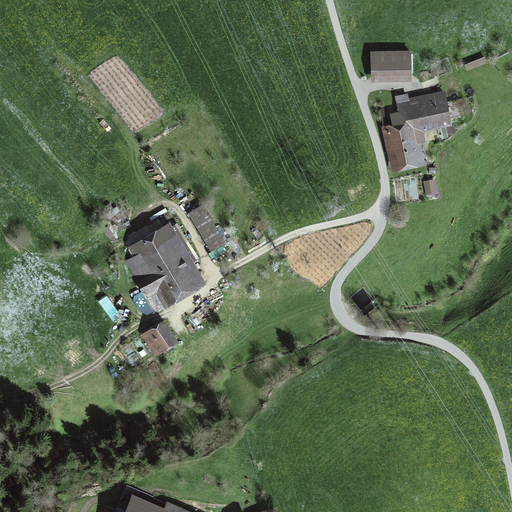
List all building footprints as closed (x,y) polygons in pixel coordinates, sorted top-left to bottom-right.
[(375,73),(410,72),(409,52),(374,53),(375,73)] [(386,126),(388,125),(412,120),(416,139),(420,138),(419,136),(427,134),(425,128),(451,122),(444,91),(409,99),(408,94),(398,97),(401,113),(392,115),(386,109),(382,110),(386,126)] [(463,100),(461,93),(449,96),(451,104),(463,100)] [(420,159),(416,139),(412,120),(388,125),(397,164),(420,159)] [(436,190),(435,180),(426,181),(428,192),(436,190)] [(224,241),(204,207),(190,215),(211,249),(224,241)] [(197,282),(187,265),(195,260),(178,232),(169,237),(165,229),(137,246),(148,263),(134,271),(146,290),(159,282),(169,299),(197,282)] [(111,319),(119,314),(108,295),(100,299),(111,319)] [(161,324),(144,335),(154,351),(172,339),(161,324)] [(164,509),(132,496),(125,511),(189,511),(167,502),(164,509)]
